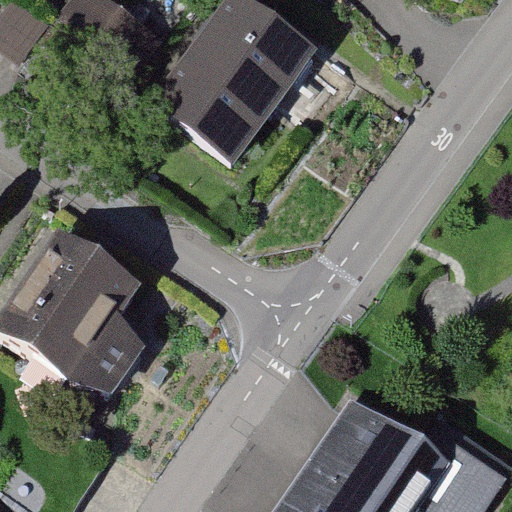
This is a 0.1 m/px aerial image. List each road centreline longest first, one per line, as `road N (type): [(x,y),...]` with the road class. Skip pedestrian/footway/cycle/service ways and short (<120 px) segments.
road 1 (residential): [(290,321),(338,272),(511,38)]
road 2 (residential): [(290,321),(0,129)]
road 3 (residential): [(172,511),(271,365),(290,321)]
